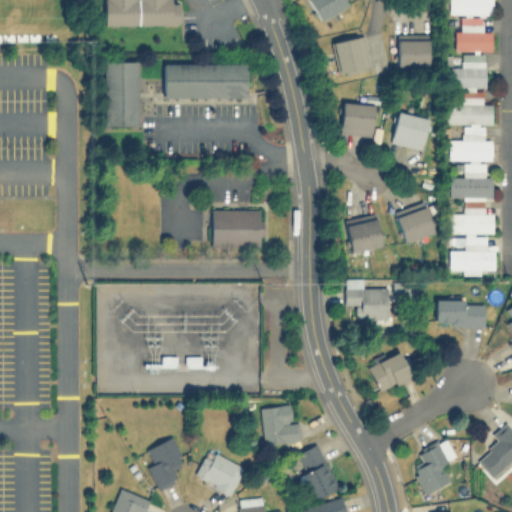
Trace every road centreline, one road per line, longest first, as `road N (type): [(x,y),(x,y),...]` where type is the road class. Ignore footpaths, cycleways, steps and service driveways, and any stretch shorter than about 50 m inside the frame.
road 1 (tertiary): [(307,256),(322,368),(375,470),(386,511)]
road 2 (tertiary): [(257,0),(298,130),(307,256)]
